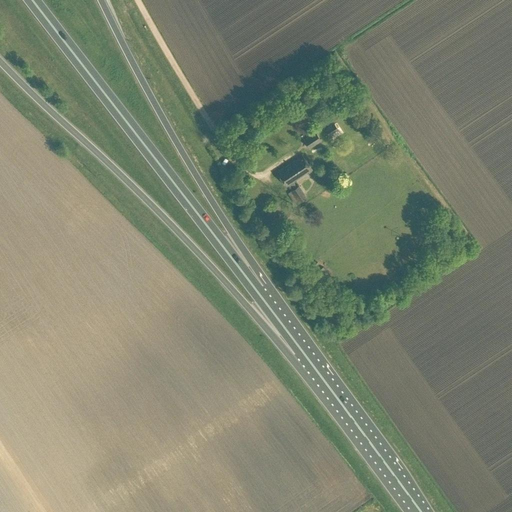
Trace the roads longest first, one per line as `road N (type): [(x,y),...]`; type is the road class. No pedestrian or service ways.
road 1 (trunk): [(0,60),(301,349)]
road 2 (trunk): [(259,294),(31,0)]
road 3 (trunk): [(259,294),(101,0)]
road 4 (track): [(136,0),(226,150),(247,172),(262,175)]
road 5 (trunk): [(419,511),(301,349)]
